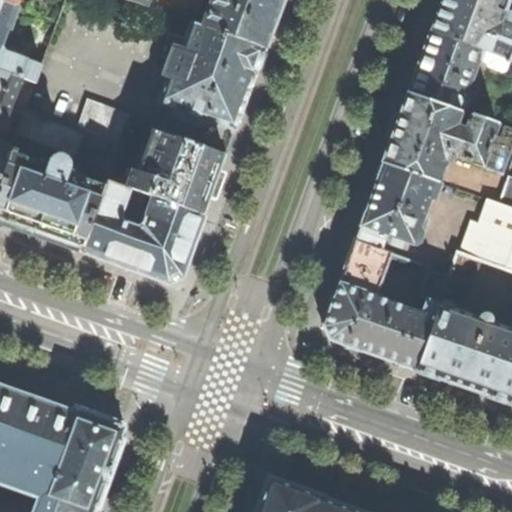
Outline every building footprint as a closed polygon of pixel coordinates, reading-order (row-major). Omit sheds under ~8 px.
[(0,0),(0,69),(21,77),(36,82),(42,65),(3,51),(1,46),(7,27),(10,28),(18,6),(14,5),(0,0)] [(129,0),(145,5),(146,0),(211,0),(202,25),(265,47),(278,11),(282,0),(129,0)] [(440,0),(439,3),(429,30),(489,51),(493,38),(511,44),(507,58),(511,59),(511,12),(504,9),(507,0),(440,0)] [(250,87),(265,47),(202,25),(191,21),(185,39),(166,33),(158,54),(169,58),(162,75),(168,77),(159,101),(236,128),(250,87)] [(418,62),(407,92),(461,110),(465,100),(463,96),(477,57),(485,60),(486,64),(498,68),(503,67),(507,58),(489,51),(429,30),(418,62)] [(0,111),(8,115),(21,77),(0,69),(0,111)] [(509,147),(511,139),(511,127),(504,125),(500,135),(495,134),(499,124),(468,113),(463,127),(456,125),(461,110),(407,92),(394,127),(381,162),(436,181),(446,153),(501,171),(509,147)] [(86,100),(77,127),(82,129),(93,133),(119,142),(121,136),(127,119),(129,115),(86,100)] [(60,148),(58,154),(72,159),(82,129),(77,127),(26,109),(17,132),(60,148)] [(135,122),(127,119),(121,136),(128,139),(135,122)] [(135,170),(130,168),(123,187),(130,189),(151,197),(204,215),(214,185),(226,153),(159,130),(146,166),(138,163),(135,170)] [(115,153),(119,142),(93,133),(89,145),(115,153)] [(0,178),(10,151),(13,144),(0,139),(0,178)] [(511,139),(509,147),(511,148),(511,175),(509,175),(498,202),(511,206),(511,139)] [(106,180),(108,172),(72,159),(58,154),(52,156),(49,159),(48,165),(10,151),(0,178),(0,222),(27,232),(80,251),(106,180)] [(360,225),(355,239),(380,248),(385,234),(412,243),(419,241),(422,231),(419,226),(429,197),(434,199),(440,182),(436,181),(381,162),(367,199),(357,224),(360,225)] [(195,238),(204,215),(151,197),(143,222),(137,223),(123,219),(121,214),(130,189),(123,187),(106,180),(80,251),(166,281),(182,274),(193,245),(195,238)] [(478,258),(502,266),(511,237),(511,206),(498,202),(488,199),(479,223),(471,220),(460,252),(478,258)] [(511,237),(502,266),(511,269),(511,237)] [(327,338),(414,369),(449,272),(424,264),(415,288),(420,289),(418,295),(425,297),(421,309),(364,290),(374,263),(385,267),(390,252),(380,248),(355,239),(352,238),(336,283),(322,324),(327,338)] [(455,383),(509,402),(511,393),(511,328),(489,321),(489,317),(488,315),(486,314),(483,313),(480,314),(478,316),(453,308),(456,298),(464,300),(478,258),(460,252),(457,251),(449,272),(414,369),(455,383)] [(0,511),(94,511),(96,508),(97,509),(121,440),(120,440),(124,427),(120,426),(121,425),(74,408),(74,409),(50,401),(0,383),(0,511)] [(359,511),(320,498),(321,495),(267,476),(254,511),(359,511)]
